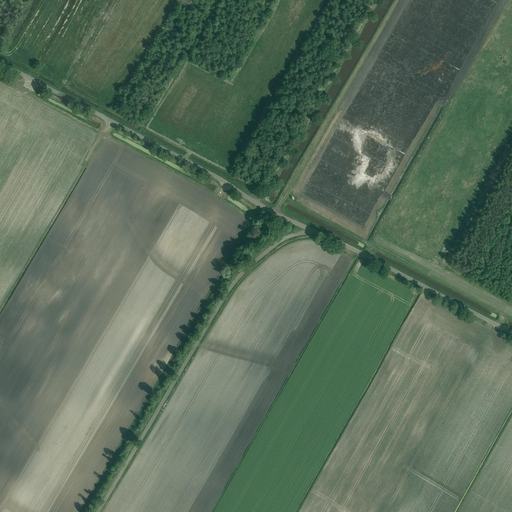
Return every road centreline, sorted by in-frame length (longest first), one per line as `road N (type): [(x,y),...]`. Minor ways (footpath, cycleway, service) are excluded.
road 1 (unclassified): [(98,511),(228,290),(280,239)]
road 2 (unclassified): [(280,216),(0,62)]
road 3 (unclassified): [(511,333),(316,232)]
